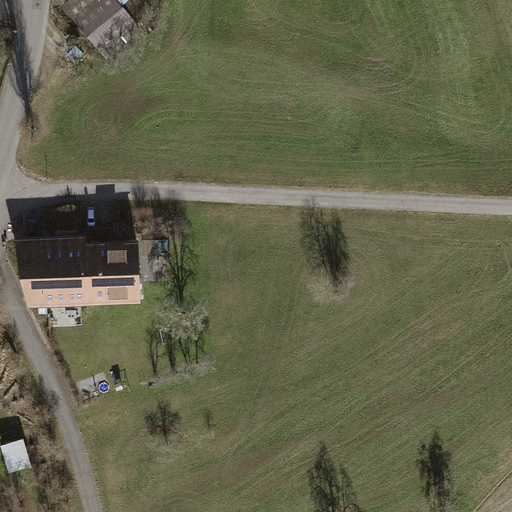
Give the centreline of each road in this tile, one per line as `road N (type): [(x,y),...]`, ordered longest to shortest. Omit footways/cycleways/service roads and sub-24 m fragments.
road 1 (unclassified): [(511,205),(183,189),(38,195),(0,210)]
road 2 (track): [(0,267),(63,412),(95,511)]
road 3 (tertiary): [(35,0),(0,154)]
